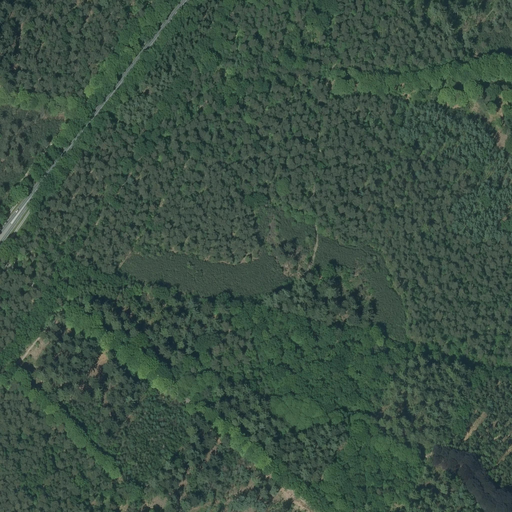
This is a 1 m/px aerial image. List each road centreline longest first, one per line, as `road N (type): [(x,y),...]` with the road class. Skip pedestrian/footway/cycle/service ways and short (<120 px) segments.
road 1 (track): [(511,373),(231,302),(7,265)]
road 2 (unclassified): [(332,511),(0,260)]
road 3 (track): [(319,511),(77,327),(37,326),(0,349)]
road 4 (track): [(176,393),(230,378),(286,414),(364,422),(462,468),(507,511)]
road 5 (secondary): [(30,196),(185,0)]
